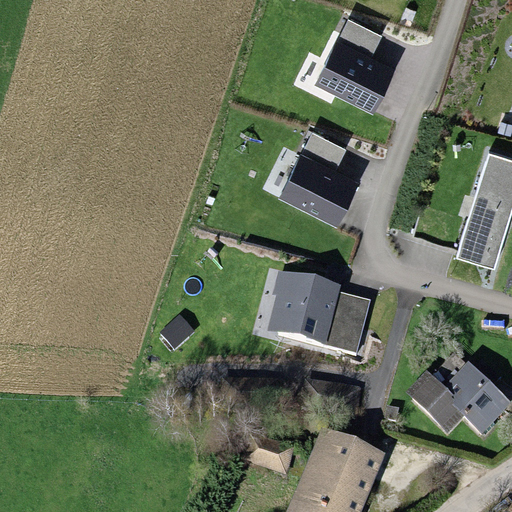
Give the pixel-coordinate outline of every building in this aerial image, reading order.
[(381,37),(348,20),(315,85),(372,114),(394,69),(371,58),(381,37)] [(346,150),(313,133),(280,198),(337,227),(359,183),(336,171),(346,150)] [(511,211),(511,161),(488,154),(456,258),(494,269),(511,211)] [(339,284),(277,269),(271,294),(275,296),(267,331),(356,353),(368,300),(337,293),(339,284)] [(179,314),(158,332),(174,349),(194,331),(179,314)] [(447,357),(427,377),(436,385),(455,365),(447,357)] [(468,374),(483,388),(492,377),(477,364),(468,374)] [(460,367),(437,392),(463,415),(478,429),(501,404),(483,388),(468,374),(460,367)] [(420,377),(402,397),(445,435),(463,415),(437,392),(420,377)] [(361,387),(304,379),(301,407),(357,415),(361,387)] [(320,431),(284,511),(356,511),(381,457),(320,431)] [(294,447),(249,432),(240,458),(285,474),(294,447)]
